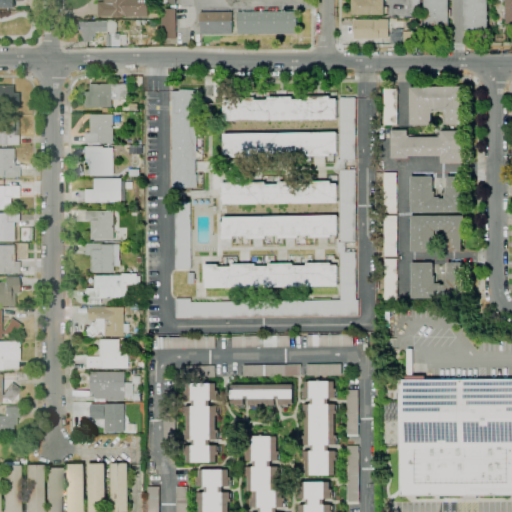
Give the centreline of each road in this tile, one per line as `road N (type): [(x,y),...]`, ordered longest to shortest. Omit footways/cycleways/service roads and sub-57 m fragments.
road 1 (residential): [(162,62),(163,321),(172,326),(361,321),(361,62)]
road 2 (residential): [(511,62),(0,59)]
road 3 (residential): [(48,0),(54,447)]
road 4 (residential): [(494,63),(497,288),(502,306),(511,309)]
